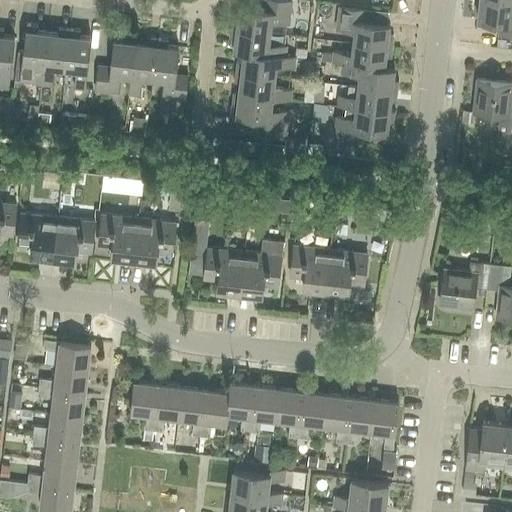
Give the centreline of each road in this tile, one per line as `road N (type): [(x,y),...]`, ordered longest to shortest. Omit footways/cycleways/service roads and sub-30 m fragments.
road 1 (residential): [(0,291),(119,308),(188,342),(360,359),(383,346)]
road 2 (residential): [(383,346),(397,322),(423,187),(437,47)]
road 3 (residential): [(209,17),(36,0)]
road 4 (residential): [(439,379),(421,511)]
